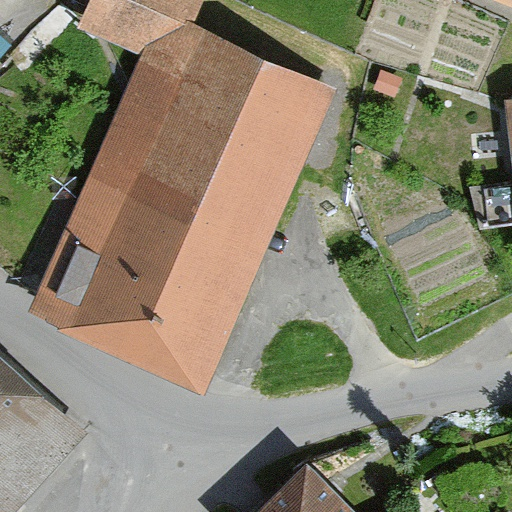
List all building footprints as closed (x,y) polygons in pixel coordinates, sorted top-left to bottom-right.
[(187,30),(200,0),(87,0),(73,35),(136,61),(29,313),(200,385),(326,89),(187,30)] [(511,0),(491,0),(511,10),(511,0)] [(511,102),(497,105),(511,219),(511,102)] [(0,511),(5,511),(76,434),(0,365),(0,511)] [(387,511),(346,511),(301,464),(248,511),(396,511),(392,507),(387,511)]
